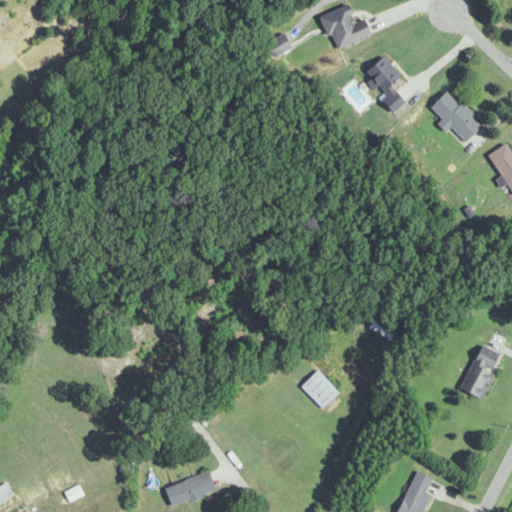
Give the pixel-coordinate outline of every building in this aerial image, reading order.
[(333,50),(368,37),(363,21),(355,24),(348,6),(321,17),(333,50)] [(292,47),(284,33),(264,45),(273,59),(292,47)] [(364,69),(371,79),(368,81),(391,113),(405,103),(391,83),(399,77),(384,55),(364,69)] [(481,126),(448,89),(430,106),(442,119),(437,124),(444,132),(450,127),(464,142),(481,126)] [(488,155),(511,194),(511,148),(508,142),(488,155)] [(399,328),(379,313),(367,328),(387,343),(399,328)] [(500,353),(478,344),(459,391),(481,399),(500,353)] [(338,392),(317,371),(300,387),(322,409),(338,392)] [(421,511),(430,494),(425,492),(431,478),(415,471),(396,511),(421,511)] [(215,491),(208,472),(163,488),(170,507),(215,491)] [(0,486),(0,503),(13,495),(6,483),(0,486)]
